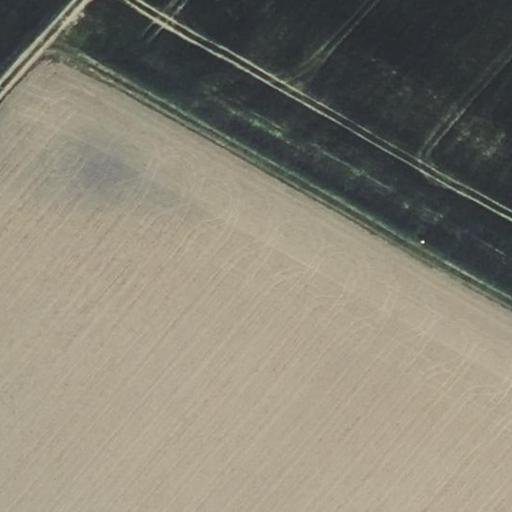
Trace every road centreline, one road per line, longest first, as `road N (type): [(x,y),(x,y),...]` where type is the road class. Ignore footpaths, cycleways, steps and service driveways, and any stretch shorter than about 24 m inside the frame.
road 1 (track): [(58,38),(511,293)]
road 2 (track): [(0,106),(92,0)]
